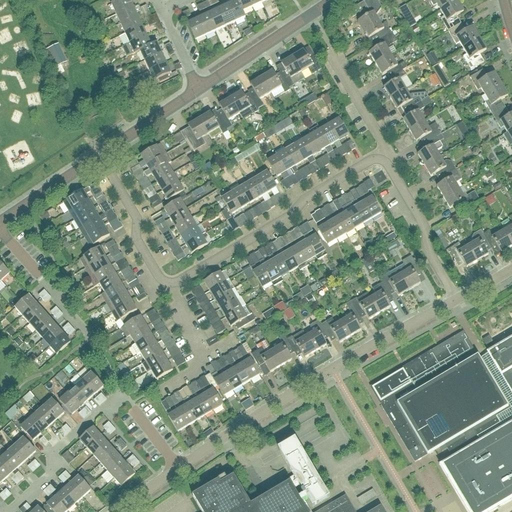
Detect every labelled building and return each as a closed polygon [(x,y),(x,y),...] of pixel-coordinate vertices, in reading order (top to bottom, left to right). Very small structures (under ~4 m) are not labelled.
[(121,0),(110,5),(115,16),(132,8),(128,0),(121,0)] [(242,13),(252,8),(247,0),(235,0),(236,1),(242,13)] [(247,0),(252,8),(261,4),(259,0),(247,0)] [(381,9),(375,0),(368,0),(363,3),(356,8),(355,8),(361,20),(358,22),(365,35),(365,34),(368,39),(375,35),(378,41),(387,36),(391,34),(385,24),(381,26),(376,16),(381,9)] [(428,0),(433,7),(436,5),(440,12),(457,2),(455,0),(428,0)] [(226,6),(234,23),(244,18),(242,13),(236,1),(226,6)] [(201,4),(204,10),(209,7),(207,2),(201,4)] [(457,2),(440,12),(444,17),(440,19),(448,32),(461,25),(456,17),(463,13),(457,2)] [(196,7),(198,13),(204,10),(201,4),(196,7)] [(216,10),(224,28),(234,23),(226,6),(216,10)] [(132,8),(115,16),(120,25),(137,17),(132,8)] [(206,15),(214,32),(224,28),(216,10),(206,15)] [(181,14),(184,19),(190,17),(187,11),(181,14)] [(148,12),(142,14),(145,20),(150,17),(148,12)] [(197,20),(205,37),(214,32),(206,15),(197,20)] [(137,17),(120,25),(124,35),(141,27),(137,17)] [(186,24),(194,42),(205,37),(197,20),(186,24)] [(159,24),(154,26),(156,32),(162,29),(159,24)] [(461,25),(448,32),(455,45),(459,43),(463,49),(479,40),(472,28),(465,33),(461,25)] [(146,37),(141,27),(124,35),(119,38),(124,47),(146,37)] [(156,32),(159,37),(164,34),(162,29),(156,32)] [(387,36),(378,41),(375,44),(378,49),(369,54),(375,65),(390,56),(385,46),(395,40),(391,34),(387,36)] [(124,47),(121,48),(126,58),(134,55),(139,52),(151,47),(150,46),(146,37),(124,47)] [(479,40),(463,49),(467,56),(463,57),(471,71),(483,63),(479,55),(485,51),(479,40)] [(139,52),(144,62),(161,54),(156,44),(150,46),(151,47),(139,52)] [(163,47),(166,52),(172,49),(169,44),(163,47)] [(57,47),(48,51),(56,67),(65,63),(57,47)] [(166,52),(168,57),(174,55),(172,49),(166,52)] [(303,52),(292,58),(301,73),(308,69),(312,75),(321,70),(314,57),(308,60),(303,52)] [(161,54),(144,62),(148,72),(165,64),(161,54)] [(390,56),(375,65),(382,76),(391,71),(393,75),(401,70),(402,71),(406,68),(403,63),(397,67),(390,56)] [(301,73),(292,58),(281,64),(287,74),(281,77),(282,78),(283,78),(289,89),(305,80),(301,73)] [(165,64),(148,72),(153,82),(158,80),(160,84),(169,80),(167,75),(170,74),(165,64)] [(173,66),(175,72),(178,70),(181,69),(178,64),(173,66)] [(384,89),(390,99),(405,90),(399,80),(405,76),(402,71),(401,70),(393,75),(394,76),(389,79),(392,84),(384,89)] [(482,71),(470,78),(477,91),(480,89),(484,95),(501,85),(494,74),(487,79),(482,71)] [(261,79),(270,94),(281,87),(284,94),(290,91),(289,89),(283,78),(282,78),(277,81),(272,72),(261,79)] [(256,94),(250,97),(251,99),(258,110),(263,107),(259,100),(270,94),(261,79),(250,85),(256,94)] [(501,85),(484,95),(488,102),(485,104),(492,116),(504,108),(500,101),(507,97),(501,85)] [(405,90),(390,99),(396,111),(406,105),(408,109),(420,102),(421,103),(428,99),(425,94),(411,94),(408,96),(405,90)] [(241,93),(230,99),(239,114),(239,115),(243,121),(259,111),(258,110),(251,99),(246,102),(241,93)] [(220,120),(227,130),(232,127),(228,121),(239,115),(239,114),(230,99),(219,106),(224,115),(220,118),(221,119),(220,120)] [(403,121),(409,131),(424,122),(418,112),(424,109),(421,103),(420,102),(408,109),(412,115),(403,121)] [(503,128),(506,132),(511,128),(511,115),(509,117),(504,108),(492,116),(500,129),(503,128)] [(210,114),(199,120),(208,135),(219,129),(222,135),(228,132),(226,130),(227,130),(220,120),(215,123),(210,114)] [(297,115),(290,118),(292,123),(299,120),(297,115)] [(188,139),(195,151),(201,148),(197,142),(208,135),(199,120),(188,127),(193,136),(188,139)] [(338,120),(329,126),(338,142),(348,136),(338,120)] [(424,122),(409,131),(415,143),(425,137),(428,142),(436,137),(436,138),(441,135),(435,124),(428,128),(424,122)] [(320,131),(329,147),(330,147),(338,142),(329,126),(320,131)] [(318,127),(309,132),(312,136),(311,136),(321,152),(326,149),(328,154),(332,152),(330,147),(329,147),(320,131),(318,127)] [(225,143),(230,140),(227,134),(221,137),(225,143)] [(255,140),(257,145),(265,141),(263,136),(255,140)] [(311,136),(302,141),(312,158),(312,157),(321,152),(311,136)] [(441,147),(436,138),(436,137),(428,142),(423,145),(424,147),(421,149),(423,152),(417,155),(421,162),(419,164),(423,167),(424,166),(424,167),(439,157),(436,152),(441,149),(441,147)] [(302,141),(294,146),(303,163),(308,160),(311,164),(315,162),(312,157),(312,158),(302,141)] [(346,144),(351,152),(355,149),(350,141),(346,144)] [(165,155),(160,146),(140,157),(143,162),(138,165),(139,165),(141,169),(146,166),(146,167),(165,155)] [(294,146),(285,152),(295,168),(303,163),(294,146)] [(337,149),(342,157),(346,155),(341,146),(337,149)] [(233,159),(236,165),(260,154),(257,148),(233,159)] [(290,170),(293,175),(297,173),(294,168),(295,168),(285,152),(283,148),(274,153),(276,157),(286,173),(290,170)] [(332,152),(328,154),(333,162),(337,160),(332,152)] [(171,164),(165,155),(146,167),(148,171),(144,174),(146,178),(151,175),(167,165),(167,166),(171,164)] [(276,157),(267,162),(276,178),(281,175),(284,180),(288,178),(285,173),(286,173),(276,157)] [(319,159),(324,167),(328,165),(324,157),(319,159)] [(424,167),(430,177),(435,175),(439,172),(442,177),(455,170),(451,162),(446,161),(443,163),(439,157),(424,167)] [(315,162),(311,164),(316,173),(320,170),(315,162)] [(130,170),(133,174),(141,169),(139,165),(138,165),(130,170)] [(172,174),(167,166),(167,165),(151,175),(156,184),(172,174)] [(302,170),(307,178),(311,176),(306,167),(302,170)] [(455,170),(442,177),(445,183),(437,187),(443,198),(458,189),(455,183),(461,180),(455,170)] [(257,178),(267,194),(276,189),(266,173),(257,178)] [(297,173),(293,175),(298,183),(302,181),(297,173)] [(136,179),(138,183),(146,178),(144,174),(136,179)] [(178,184),(172,174),(156,184),(162,193),(178,184)] [(257,178),(248,183),(258,199),(267,194),(257,178)] [(284,180),(289,188),(293,186),(288,178),(284,180)] [(363,184),(368,192),(374,188),(369,180),(368,181),(363,184)] [(96,183),(87,188),(90,193),(98,188),(96,183)] [(141,188),(143,192),(151,187),(149,183),(141,188)] [(248,183),(240,189),(249,204),(258,199),(248,183)] [(183,192),(178,184),(162,193),(167,202),(183,192)] [(83,191),(63,203),(69,212),(88,201),(85,196),(90,193),(87,188),(82,191),(83,191)] [(355,190),(360,199),(363,197),(358,188),(355,190)] [(231,194),(241,210),(249,204),(240,189),(231,194)] [(458,189),(443,198),(449,209),(459,204),(461,209),(478,200),(474,192),(467,196),(465,193),(461,195),(458,189)] [(146,196),(149,200),(157,195),(154,191),(146,196)] [(93,198),(95,202),(104,197),(101,193),(93,198)] [(350,193),(346,196),(347,198),(351,204),(355,202),(350,193)] [(222,199),(231,215),(241,210),(231,194),(222,199)] [(274,197),(279,205),(283,202),(278,194),(274,197)] [(341,198),(337,201),(342,209),(346,207),(342,201),(341,198)] [(347,198),(342,201),(346,207),(342,209),(345,214),(344,214),(354,230),(362,225),(350,204),(351,204),(347,198)] [(371,198),(362,204),(371,220),(381,214),(371,198)] [(266,202),(270,210),(274,207),(270,199),(266,202)] [(159,200),(151,205),(154,209),(162,204),(159,200)] [(69,212),(74,221),(93,210),(88,201),(69,212)] [(164,211),(169,220),(186,210),(180,201),(164,211)] [(350,204),(362,225),(371,220),(362,204),(359,205),(356,201),(355,202),(351,204),(350,204)] [(106,202),(98,207),(100,211),(109,206),(106,202)] [(328,206),(333,214),(337,212),(332,204),(328,206)] [(257,207),(262,215),(266,213),(261,205),(257,207)] [(320,211),(324,219),(328,217),(324,209),(320,211)] [(93,210),(74,221),(79,230),(98,218),(93,210)] [(186,210),(169,220),(175,229),(191,219),(186,210)] [(248,212),(253,220),(257,218),(252,210),(248,212)] [(111,211),(103,215),(106,220),(114,215),(111,211)] [(311,216),(312,219),(315,225),(319,222),(315,214),(311,216)] [(344,214),(335,219),(345,235),(354,230),(344,214)] [(98,218),(79,230),(84,239),(104,227),(101,222),(106,220),(103,215),(99,218),(98,218)] [(239,217),(244,225),(248,223),(243,215),(239,217)] [(191,219),(175,229),(180,237),(196,227),(199,225),(194,217),(191,219)] [(511,226),(502,232),(511,247),(511,246),(511,217),(509,219),(511,224),(511,226)] [(155,223),(157,227),(165,222),(162,219),(155,223)] [(327,224),(336,240),(345,235),(335,219),(327,224)] [(108,224),(111,229),(119,224),(117,220),(108,224)] [(318,230),(327,246),(336,240),(327,224),(318,230)] [(196,227),(180,237),(185,247),(201,237),(201,236),(205,233),(200,225),(196,228),(196,227)] [(302,226),(298,229),(303,237),(307,235),(302,226)] [(104,227),(84,239),(92,251),(97,248),(95,244),(109,236),(104,227)] [(160,232),(162,236),(170,231),(168,227),(160,232)] [(289,234),(294,242),(298,240),(293,231),(289,234)] [(468,246),(478,261),(488,256),(485,250),(490,247),(483,235),(480,231),(473,235),(471,240),(473,243),(468,246)] [(483,235),(490,247),(495,244),(501,253),(511,247),(502,232),(492,238),(488,232),(483,235)] [(309,239),(307,235),(303,237),(306,241),(305,242),(315,258),(317,261),(326,256),(315,236),(309,239)] [(165,241),(167,245),(175,240),(173,236),(165,241)] [(280,239),(285,247),(289,245),(284,236),(280,239)] [(201,237),(185,247),(190,255),(207,245),(201,237)] [(105,246),(107,250),(115,246),(113,241),(105,246)] [(272,244),(277,252),(281,250),(276,242),(272,244)] [(297,247),(306,263),(315,258),(305,242),(297,247)] [(465,268),(478,261),(468,246),(461,250),(458,244),(453,246),(453,247),(448,250),(455,262),(460,259),(465,268)] [(170,250),(172,253),(180,248),(178,245),(170,250)] [(267,247),(263,249),(268,257),(272,255),(267,247)] [(297,247),(288,252),(298,268),(297,268),(299,272),(308,266),(306,263),(297,247)] [(105,258),(99,249),(80,260),(86,270),(105,258)] [(110,255),(112,259),(120,254),(118,251),(110,255)] [(258,252),(254,254),(259,263),(263,260),(258,252)] [(288,252),(279,257),(289,273),(297,268),(298,268),(288,252)] [(176,259),(177,262),(185,258),(183,254),(175,258),(176,259)] [(274,260),(272,255),(268,257),(271,262),(280,278),(289,273),(279,257),(274,260)] [(245,260),(250,268),(254,266),(249,257),(245,260)] [(420,272),(411,257),(402,262),(405,272),(400,275),(409,290),(420,284),(414,275),(420,272)] [(86,270),(91,278),(94,276),(110,267),(105,258),(86,270)] [(115,264),(117,268),(125,263),(123,259),(115,264)] [(262,267),(271,284),(280,278),(271,262),(266,265),(263,260),(259,263),(262,267)] [(359,267),(361,272),(371,268),(368,263),(359,267)] [(0,264),(0,280),(1,282),(9,275),(0,264)] [(252,273),(262,289),(271,284),(262,267),(257,270),(254,266),(250,268),(252,273)] [(115,276),(110,267),(94,276),(100,285),(115,276)] [(120,273),(122,277),(131,272),(128,268),(120,273)] [(204,283),(209,293),(225,283),(229,281),(224,272),(220,274),(204,283)] [(383,282),(388,291),(392,288),(398,297),(409,290),(400,275),(389,282),(385,275),(385,276),(384,273),(378,276),(380,278),(382,283),(383,282)] [(100,285),(105,294),(121,284),(115,276),(100,285)] [(125,282),(127,285),(136,281),(133,277),(125,282)] [(370,299),(379,314),(390,307),(385,298),(390,295),(387,291),(388,291),(383,282),(382,283),(380,281),(375,284),(377,286),(373,289),(376,295),(370,299)] [(230,292),(225,283),(209,293),(214,302),(231,292),(230,292)] [(126,293),(121,284),(105,294),(101,296),(106,305),(126,293)] [(130,290),(133,294),(141,289),(139,285),(130,290)] [(231,292),(214,302),(219,310),(236,301),(236,300),(239,298),(234,289),(230,292),(231,292)] [(39,296),(42,299),(47,294),(44,291),(39,296)] [(194,296),(196,300),(204,295),(202,291),(194,296)] [(368,320),(379,314),(370,299),(366,292),(356,299),(350,302),(357,314),(358,314),(363,311),(368,320)] [(131,302),(126,293),(106,305),(112,313),(131,302)] [(253,293),(241,298),(243,303),(255,298),(253,293)] [(47,294),(42,299),(45,303),(51,298),(47,294)] [(144,294),(135,299),(137,303),(146,298),(144,294)] [(29,297),(15,309),(22,317),(36,305),(29,297)] [(199,305),(201,309),(209,304),(207,300),(199,305)] [(241,310),(236,301),(219,310),(225,319),(241,310)] [(131,302),(112,313),(117,323),(121,320),(123,325),(136,318),(133,312),(136,311),(131,302)] [(357,314),(350,302),(345,305),(350,313),(345,315),(347,318),(340,322),(349,338),(361,331),(355,322),(360,319),(358,314),(357,314)] [(36,305),(22,317),(29,325),(43,312),(36,305)] [(50,313),(53,316),(59,311),(56,308),(50,313)] [(241,310),(225,319),(230,328),(235,325),(238,330),(253,321),(245,308),(241,310)] [(204,314),(207,318),(215,313),(212,309),(204,314)] [(156,315),(154,310),(145,315),(148,320),(156,315)] [(59,311),(53,316),(57,320),(62,315),(59,311)] [(43,312),(29,325),(35,332),(49,320),(43,312)] [(209,322),(212,326),(220,321),(218,317),(209,322)] [(143,322),(140,318),(121,329),(126,338),(130,336),(146,327),(143,322)] [(159,319),(150,324),(153,328),(161,323),(159,319)] [(338,344),(349,338),(340,322),(335,325),(331,319),(321,325),(320,325),(325,334),(326,334),(328,338),(333,335),(338,344)] [(49,320),(35,332),(42,340),(56,328),(49,320)] [(306,337),(315,352),(326,346),(321,336),(325,334),(320,325),(321,325),(318,321),(309,326),(311,333),(306,337)] [(62,329),(66,333),(71,328),(68,324),(62,329)] [(223,326),(215,331),(217,335),(225,330),(223,326)] [(151,336),(146,327),(130,336),(135,345),(151,336)] [(56,328),(42,340),(49,348),(63,335),(56,328)] [(71,328),(66,333),(69,336),(75,332),(71,328)] [(156,333),(158,337),(166,332),(164,328),(156,333)] [(304,359),(315,352),(306,337),(303,332),(292,338),(292,337),(286,340),(291,348),(293,353),(298,349),(304,359)] [(487,354),(479,359),(463,332),(406,366),(407,368),(397,374),(397,373),(395,374),(395,375),(389,378),(389,377),(387,379),(387,380),(382,383),(381,382),(379,384),(373,388),(382,404),(380,406),(414,463),(444,445),(449,454),(467,443),(470,448),(442,465),(469,511),(488,511),(511,498),(511,339),(487,354)] [(49,348),(56,356),(70,343),(63,335),(49,348)] [(156,344),(151,336),(135,345),(132,347),(137,356),(140,354),(156,344)] [(271,352),(280,367),(291,360),(286,351),(291,348),(286,340),(284,336),(278,339),(282,345),(271,352)] [(161,342),(163,346),(172,341),(169,337),(161,342)] [(489,337),(482,341),(486,348),(493,343),(489,337)] [(140,354),(145,363),(161,353),(156,344),(140,354)] [(174,346),(166,351),(168,355),(177,350),(174,346)] [(262,348),(251,355),(259,367),(264,364),(269,373),(280,367),(271,352),(266,355),(262,348)] [(233,352),(238,361),(242,358),(237,350),(233,352)] [(145,363),(142,365),(147,373),(151,371),(167,362),(161,353),(145,363)] [(180,354),(171,359),(174,364),(182,359),(180,354)] [(231,370),(232,370),(236,368),(234,363),(233,363),(228,355),(224,357),(229,366),(231,370)] [(240,365),(250,382),(260,376),(250,359),(240,365)] [(216,363),(221,371),(224,369),(219,360),(216,363)] [(167,362),(151,371),(156,380),(172,371),(167,362)] [(207,368),(212,376),(216,374),(215,373),(211,365),(207,368)] [(232,370),(242,387),(250,382),(240,365),(236,368),(232,370)] [(223,375),(233,392),(242,387),(232,370),(231,370),(223,375)] [(214,381),(224,398),(233,392),(223,375),(219,378),(216,373),(215,373),(216,374),(212,376),(214,381)] [(82,381),(95,395),(103,387),(90,374),(82,381)] [(196,383),(201,391),(205,389),(200,380),(196,383)] [(75,388),(87,401),(95,395),(82,381),(75,388)] [(187,388),(192,396),(196,394),(191,385),(187,388)] [(67,394),(79,408),(87,401),(75,388),(67,394)] [(203,395),(213,412),(222,406),(212,390),(203,395)] [(178,393),(186,406),(190,403),(187,398),(186,399),(182,391),(178,393)] [(26,406),(33,400),(29,394),(21,401),(26,406)] [(59,401),(71,415),(79,408),(67,394),(59,401)] [(101,394),(97,397),(102,403),(106,400),(101,394)] [(194,401),(204,417),(213,412),(203,395),(194,401)] [(169,398),(174,407),(178,404),(173,396),(169,398)] [(97,397),(93,401),(98,406),(102,403),(97,397)] [(51,400),(43,407),(55,421),(64,414),(51,400)] [(160,404),(165,412),(169,409),(164,401),(160,404)] [(185,406),(195,422),(204,417),(194,401),(190,403),(186,406),(185,406)] [(176,411),(186,428),(195,422),(185,406),(176,411)] [(36,414),(48,428),(55,421),(43,407),(36,414)] [(82,411),(87,416),(90,413),(86,408),(82,411)] [(78,414),(83,420),(87,416),(82,411),(78,414)] [(176,411),(168,417),(177,432),(177,433),(186,428),(176,411)] [(36,414),(28,421),(40,435),(43,438),(46,434),(44,432),(48,428),(36,414)] [(20,428),(32,442),(40,435),(28,421),(20,428)] [(103,428),(106,431),(112,426),(108,423),(103,428)] [(62,429),(67,434),(71,431),(66,425),(62,429)] [(112,426),(106,431),(109,435),(115,430),(112,426)] [(67,434),(62,429),(58,432),(63,437),(67,434)] [(79,441),(86,449),(100,437),(93,429),(79,441)] [(43,438),(48,443),(51,440),(46,434),(43,438)] [(86,449),(93,457),(107,444),(100,437),(86,449)] [(39,441),(44,446),(48,443),(43,438),(39,441)] [(23,439),(15,446),(27,460),(35,452),(23,439)] [(115,444),(118,448),(123,443),(120,440),(115,444)] [(123,443),(118,448),(121,452),(127,447),(123,443)] [(93,457),(100,464),(114,452),(107,444),(93,457)] [(250,506),(233,477),(227,481),(224,476),(217,481),(218,482),(194,496),(192,497),(193,499),(200,511),(383,511),(380,507),(371,511),(354,511),(345,496),(317,511),(306,511),(301,503),(307,500),(312,508),(329,498),(297,444),(280,454),(297,483),(291,486),(289,483),(269,495),(250,506)] [(7,453),(20,466),(27,460),(15,446),(7,453)] [(100,464),(107,472),(121,459),(114,452),(100,464)] [(7,453),(0,459),(12,473),(20,466),(7,453)] [(127,461),(130,465),(136,460),(132,456),(127,461)] [(0,475),(4,480),(12,473),(0,459),(0,475)] [(107,472),(113,479),(127,467),(121,459),(107,472)] [(34,460),(31,464),(36,469),(39,466),(34,460)] [(136,460),(130,465),(133,468),(139,463),(136,460)] [(32,473),(36,469),(31,464),(27,467),(32,473)] [(113,479),(120,487),(134,475),(127,467),(113,479)] [(62,475),(67,481),(70,477),(65,472),(62,475)] [(14,476),(19,482),(23,478),(18,473),(14,476)] [(58,478),(63,484),(67,481),(62,475),(58,478)] [(16,485),(19,482),(14,476),(11,479),(16,485)] [(78,477),(70,485),(82,498),(90,491),(78,477)] [(70,485),(62,491),(75,505),(82,498),(70,485)] [(50,486),(46,489),(51,494),(55,491),(50,486)] [(2,493),(7,498),(11,495),(6,489),(2,493)] [(51,494),(46,489),(43,492),(48,498),(51,494)] [(62,491),(55,498),(67,511),(75,505),(62,491)] [(66,511),(67,511),(55,498),(47,505),(40,511),(41,511),(66,511)]
